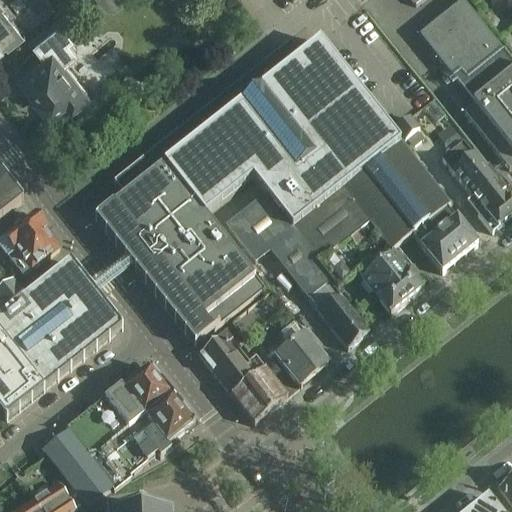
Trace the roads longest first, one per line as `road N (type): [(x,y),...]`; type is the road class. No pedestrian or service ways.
road 1 (tertiary): [(511,246),(248,467)]
road 2 (tertiary): [(149,332),(0,143)]
road 3 (residential): [(149,332),(0,455)]
road 4 (tertiary): [(248,467),(149,332)]
